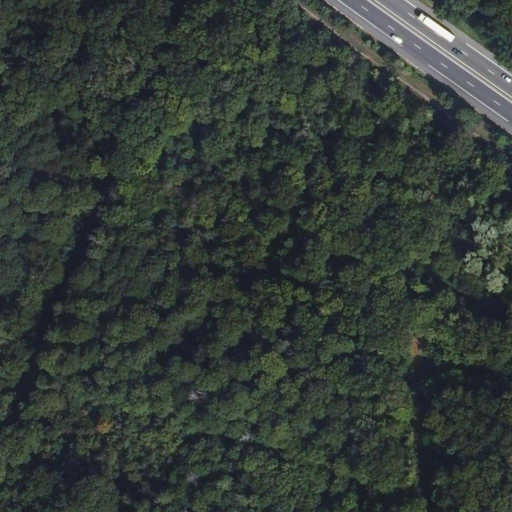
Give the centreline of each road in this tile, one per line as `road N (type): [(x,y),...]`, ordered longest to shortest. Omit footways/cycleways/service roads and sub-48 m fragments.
road 1 (unknown): [(0,447),(175,0)]
road 2 (unknown): [(440,109),(417,321),(434,511)]
road 3 (track): [(511,156),(294,0)]
road 4 (motorway): [(358,0),(511,113)]
road 5 (motorway): [(511,84),(397,0)]
